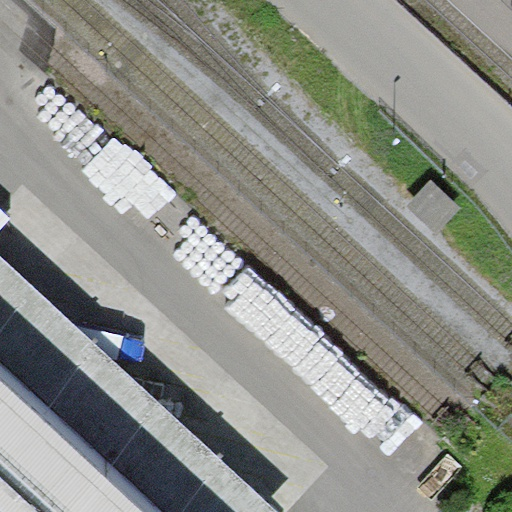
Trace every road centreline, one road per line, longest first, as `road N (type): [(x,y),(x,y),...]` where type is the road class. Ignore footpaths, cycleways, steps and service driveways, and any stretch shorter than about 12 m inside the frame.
road 1 (unknown): [(0,204),(211,419),(238,511)]
road 2 (unclassified): [(334,0),(511,162)]
